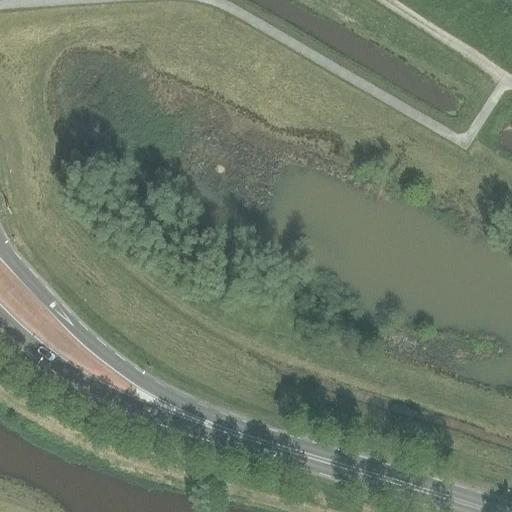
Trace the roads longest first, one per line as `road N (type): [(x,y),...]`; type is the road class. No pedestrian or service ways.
road 1 (primary): [(33,316),(88,365),(184,417),(487,511)]
road 2 (track): [(382,0),(506,79)]
road 3 (primary): [(33,316),(30,276),(0,190)]
